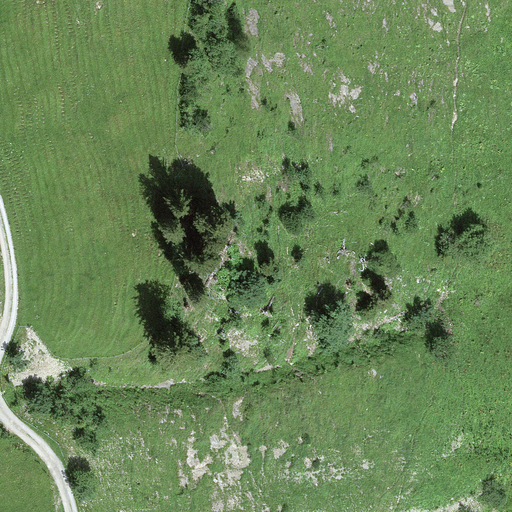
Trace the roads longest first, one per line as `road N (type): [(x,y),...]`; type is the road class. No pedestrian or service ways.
road 1 (track): [(0,217),(11,269),(0,348)]
road 2 (track): [(0,411),(54,465),(70,511)]
